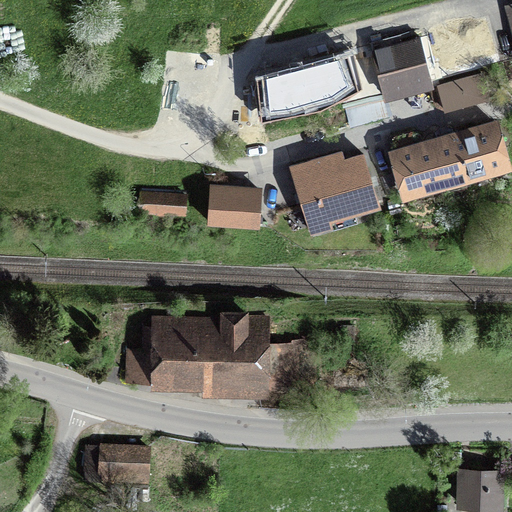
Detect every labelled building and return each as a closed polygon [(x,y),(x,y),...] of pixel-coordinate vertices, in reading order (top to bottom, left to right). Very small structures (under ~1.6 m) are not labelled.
[(328,59),(255,78),(267,122),(339,103),(340,107),(345,106),(350,125),(392,113),(387,95),(429,84),(487,68),(473,15),(411,32),(410,29),(371,39),(372,42),(327,54),(328,59)] [(487,68),(429,84),(434,106),(443,103),(444,108),(494,95),(487,68)] [(511,158),(499,113),(388,146),(402,197),(511,165),(511,158)] [(342,145),(290,161),(313,237),(335,230),(336,233),(360,226),(355,211),(381,204),(364,147),(345,153),(342,145)] [(263,183),(210,180),(207,221),(261,225),(263,183)] [(188,191),(140,189),(139,213),(187,215),(188,191)] [(142,346),(126,346),(125,380),(151,380),(151,386),(202,387),(202,394),(269,395),(270,385),(312,385),(313,337),(292,337),(292,340),(270,340),(270,314),(249,313),(249,308),(220,307),(220,315),(152,314),(151,322),(142,322),(142,346)] [(151,442),(99,440),(99,443),(84,442),(83,474),(150,477),(151,442)] [(504,466),(457,465),(456,505),(503,506),(504,466)]
